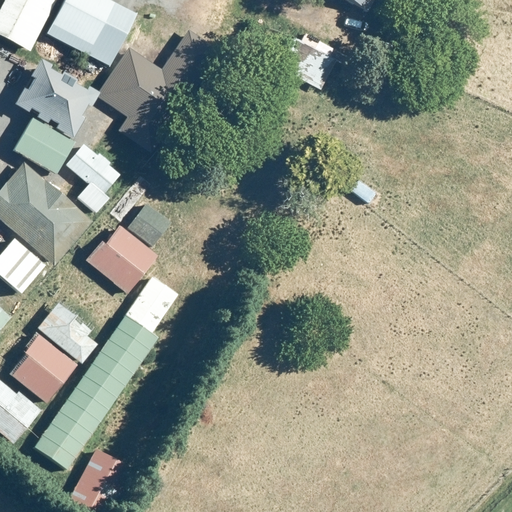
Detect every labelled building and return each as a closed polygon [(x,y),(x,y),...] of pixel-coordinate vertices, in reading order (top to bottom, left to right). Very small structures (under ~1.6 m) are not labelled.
[(54,0),(1,0),(0,2),(0,38),(27,53),(54,0)] [(134,15),(105,0),(62,0),(44,35),(107,67),(134,15)] [(337,0),(363,14),(370,0),(337,0)] [(32,55),(11,90),(0,83),(0,151),(13,160),(43,108),(55,115),(75,81),(32,55)] [(122,134),(95,168),(87,162),(61,195),(86,216),(113,183),(110,181),(138,147),(122,134)] [(68,152),(45,136),(25,164),(48,181),(68,152)] [(6,200),(0,207),(0,221),(43,255),(50,262),(82,223),(27,179),(9,202),(6,200)] [(154,257),(115,225),(85,262),(124,294),(154,257)] [(39,260),(0,228),(0,302),(3,305),(39,260)] [(85,336),(88,331),(55,306),(35,332),(78,364),(94,342),(85,336)] [(78,364),(35,332),(5,372),(47,404),(78,364)] [(18,391),(15,394),(0,381),(0,434),(11,444),(37,412),(40,409),(18,391)] [(110,511),(133,465),(93,446),(64,506),(76,511),(110,511)]
